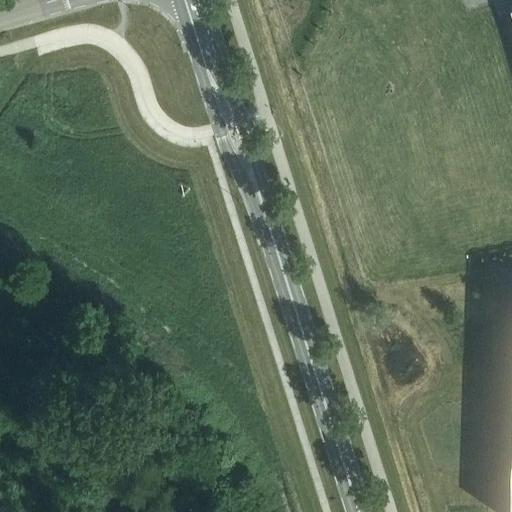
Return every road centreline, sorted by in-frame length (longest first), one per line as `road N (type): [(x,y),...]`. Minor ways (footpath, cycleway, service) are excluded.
road 1 (secondary): [(357,511),(255,187)]
road 2 (secondary): [(211,65),(209,90),(227,152),(255,187)]
road 3 (secondary): [(255,187),(234,100),(211,65)]
